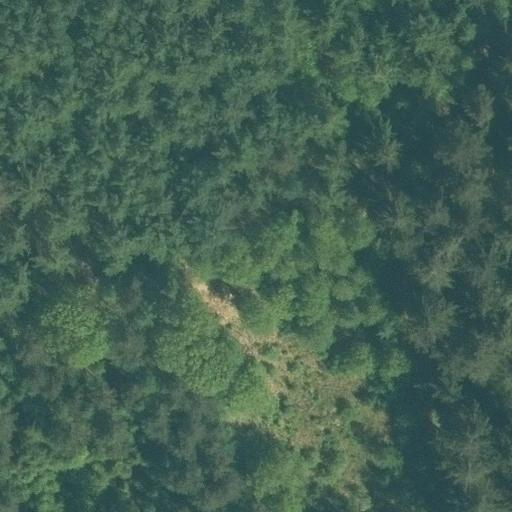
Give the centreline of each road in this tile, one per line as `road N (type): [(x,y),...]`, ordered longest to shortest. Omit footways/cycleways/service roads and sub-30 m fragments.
road 1 (track): [(511,13),(380,176),(0,296)]
road 2 (track): [(308,0),(380,176),(467,511)]
